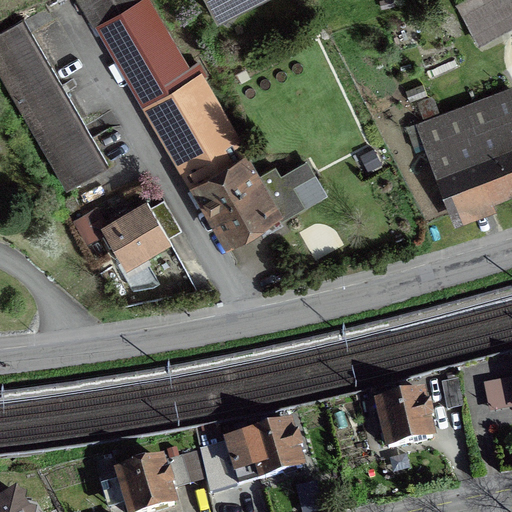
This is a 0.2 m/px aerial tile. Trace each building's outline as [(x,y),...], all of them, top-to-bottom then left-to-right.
[(142,0),(83,0),(227,245),(228,244),(225,239),(272,211),(275,216),(277,215),(276,214),(294,203),(274,169),(256,179),(198,81),(204,78),(197,65),(185,72),(142,0)] [(205,0),(216,22),(258,0),(205,0)] [(479,0),(466,0),(456,5),(477,43),(511,24),(511,5),(509,0),(498,0),(483,8),(479,0)] [(22,21),(0,33),(0,76),(66,189),(106,165),(22,21)] [(417,129),(451,215),(511,191),(511,98),(510,94),(417,129)] [(431,101),(418,106),(424,121),(436,116),(431,101)] [(102,230),(123,266),(180,233),(162,202),(149,209),(146,204),(102,230)] [(452,371),(437,375),(446,411),(461,407),(452,371)] [(433,419),(430,406),(422,408),(420,395),(377,404),(387,449),(430,439),(426,421),(433,419)] [(238,487),(300,469),(287,425),(225,444),(238,487)] [(127,511),(153,511),(172,507),(167,489),(173,487),(175,491),(189,486),(181,457),(159,464),(159,462),(116,475),(127,511)] [(21,511),(20,509),(22,501),(13,499),(0,507),(0,511),(21,511)]
